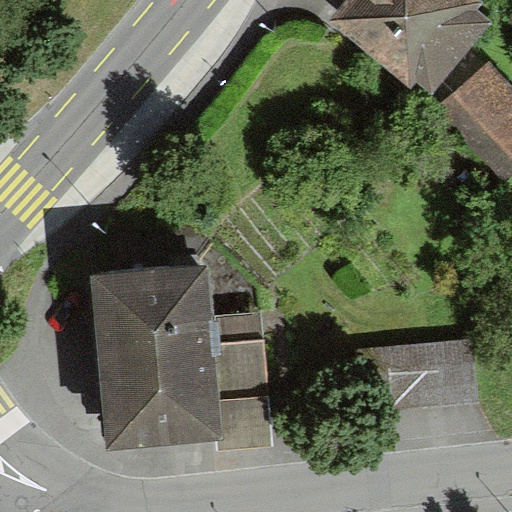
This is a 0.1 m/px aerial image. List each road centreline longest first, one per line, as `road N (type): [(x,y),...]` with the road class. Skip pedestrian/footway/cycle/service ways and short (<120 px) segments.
road 1 (residential): [(0,459),(41,491),(85,503),(169,507),(511,469)]
road 2 (primary): [(191,0),(125,84),(0,215)]
